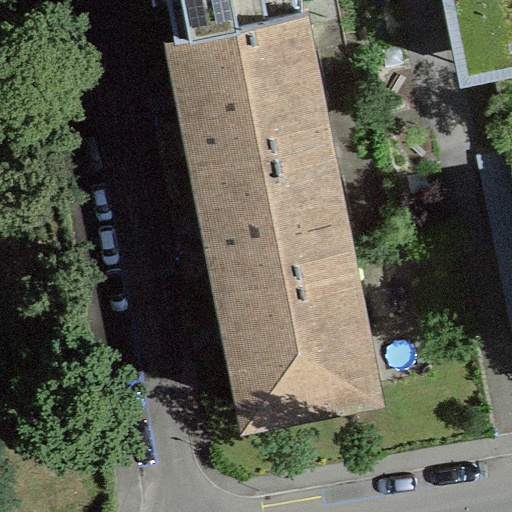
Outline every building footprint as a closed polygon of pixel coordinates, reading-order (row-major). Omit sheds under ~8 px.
[(169,0),(175,26),(291,3),(290,0),(169,0)] [(511,0),(450,0),(465,69),(492,63),(510,151),(511,150),(511,0)] [(291,3),(175,26),(182,61),(200,152),(316,129),(311,105),(318,104),(302,26),(296,27),(291,3)] [(206,182),(224,278),(340,255),(336,231),(343,230),(327,152),(320,153),(316,129),(200,152),(206,182)] [(352,278),(345,279),(340,255),(224,278),(231,313),(249,406),(365,383),(360,357),(367,356),(352,278)]
